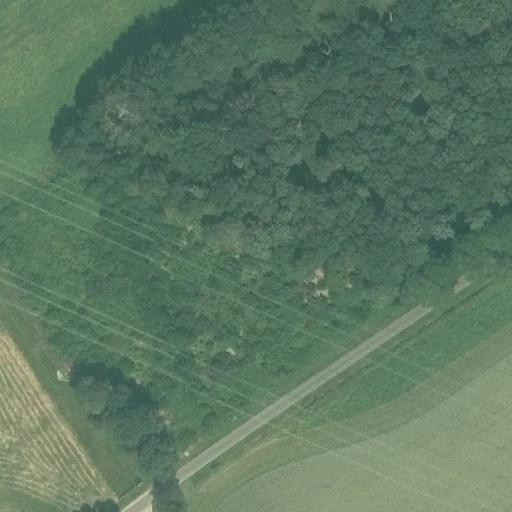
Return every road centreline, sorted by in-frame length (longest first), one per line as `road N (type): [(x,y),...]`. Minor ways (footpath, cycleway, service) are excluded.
road 1 (unclassified): [(132,511),(511,249)]
road 2 (track): [(145,511),(0,293)]
